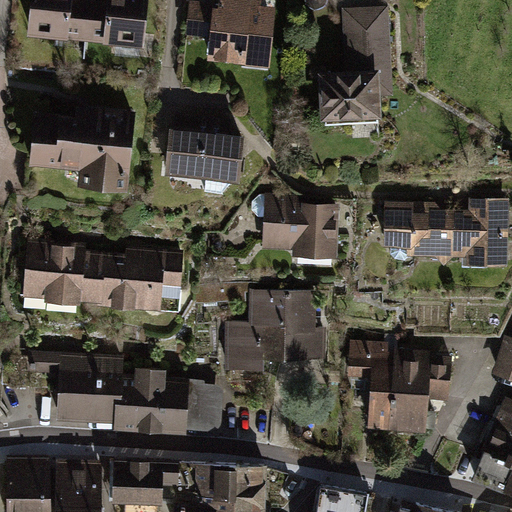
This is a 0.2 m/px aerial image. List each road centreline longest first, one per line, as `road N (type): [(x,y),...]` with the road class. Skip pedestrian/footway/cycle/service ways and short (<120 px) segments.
road 1 (residential): [(318,463),(106,441)]
road 2 (residential): [(511,508),(318,463)]
